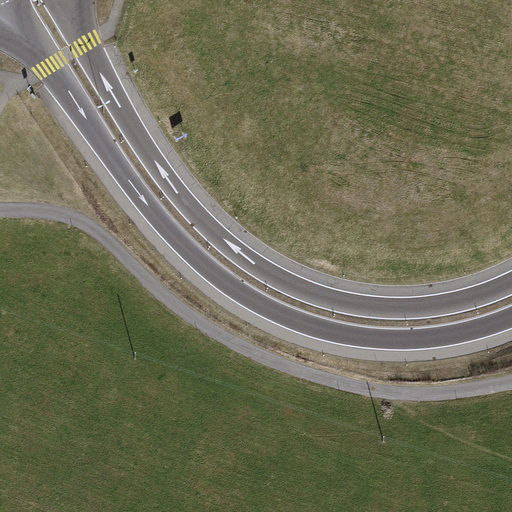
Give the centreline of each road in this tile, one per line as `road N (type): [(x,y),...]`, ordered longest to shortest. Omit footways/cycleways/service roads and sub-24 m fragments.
road 1 (motorway): [(4,0),(134,189),(178,242),(242,296),(305,326),(377,340),(444,338),(511,318)]
road 2 (motorway): [(511,279),(447,301),(380,305),(313,292),(256,263),(167,177),(109,89),(68,0)]
